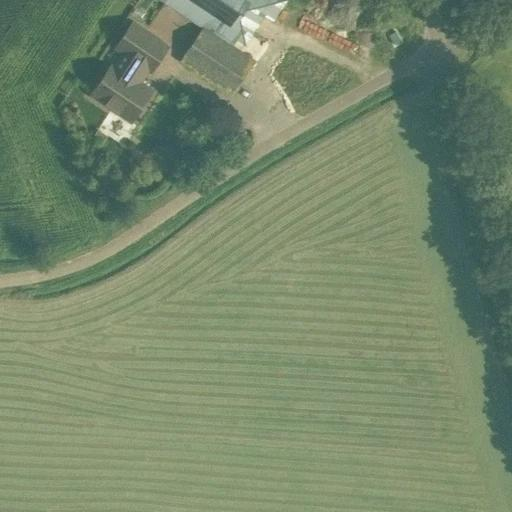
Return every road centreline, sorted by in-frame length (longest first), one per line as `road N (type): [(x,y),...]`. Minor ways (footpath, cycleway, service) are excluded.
road 1 (unclassified): [(0,278),(73,257),(431,37)]
road 2 (unclassified): [(511,325),(431,37)]
